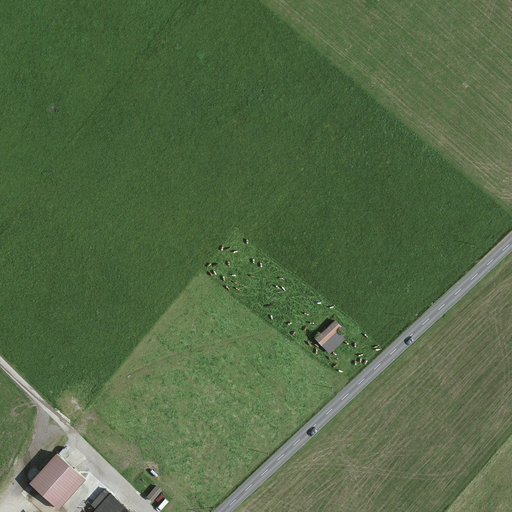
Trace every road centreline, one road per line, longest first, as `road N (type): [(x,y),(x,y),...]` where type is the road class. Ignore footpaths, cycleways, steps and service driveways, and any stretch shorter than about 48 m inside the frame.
road 1 (tertiary): [(511,241),(222,511)]
road 2 (track): [(0,357),(148,511)]
